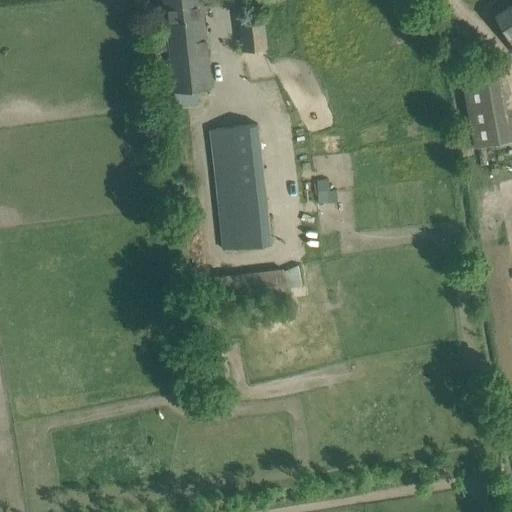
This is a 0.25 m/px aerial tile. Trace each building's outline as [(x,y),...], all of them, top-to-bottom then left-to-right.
[(164,0),(166,12),(176,105),(198,103),(196,89),(211,88),(202,9),(201,0),(164,0)] [(511,4),(496,14),(511,40),(511,4)] [(243,51),(267,49),(263,13),(239,16),(243,51)] [(479,145),(511,140),(511,106),(507,74),(469,79),(479,145)] [(265,183),(258,123),(209,128),(216,188),(265,183)]
